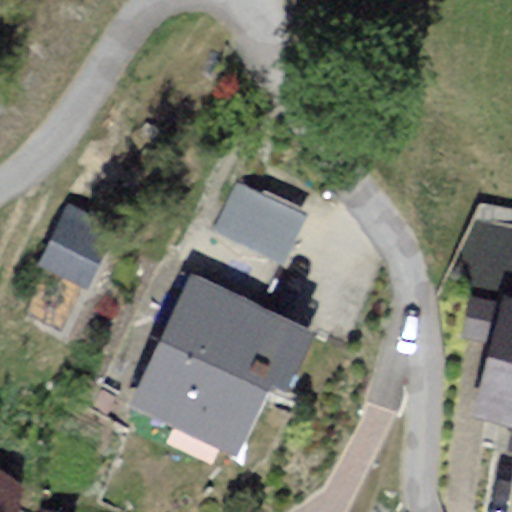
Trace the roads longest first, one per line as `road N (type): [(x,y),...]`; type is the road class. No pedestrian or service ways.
road 1 (residential): [(237,0),(263,26),(313,130),(403,253),(421,322),(422,511)]
road 2 (residential): [(0,186),(35,162),(143,12),(162,0)]
